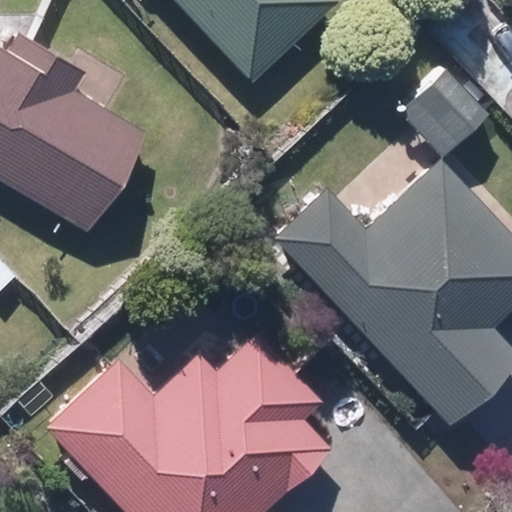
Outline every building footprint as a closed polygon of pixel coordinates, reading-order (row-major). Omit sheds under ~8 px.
[(180,0),(247,72),(324,0),(180,0)] [(401,35),(421,56),(441,37),(421,16),(401,35)] [(0,174),(84,224),(143,124),(71,81),(83,61),(16,21),(3,42),(0,40),(0,174)] [(366,73),(389,97),(419,68),(396,44),(366,73)] [(397,100),(437,145),(484,103),(443,58),(397,100)] [(305,176),(330,149),(312,133),(287,157),(305,176)] [(269,228),(446,416),(486,378),(511,353),(511,341),(490,318),(511,297),(511,229),(436,148),(361,219),(322,179),(269,228)] [(41,418),(130,511),(268,511),(260,503),(326,439),(298,411),(319,392),(253,323),(212,362),(195,344),(171,366),(167,351),(159,343),(146,342),(135,347),(130,358),(131,366),(115,348),(41,418)]
